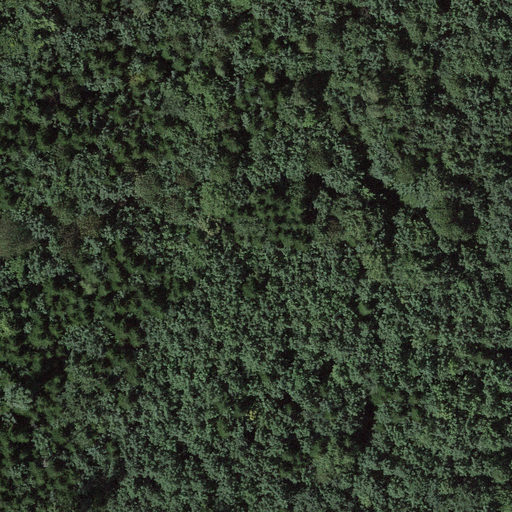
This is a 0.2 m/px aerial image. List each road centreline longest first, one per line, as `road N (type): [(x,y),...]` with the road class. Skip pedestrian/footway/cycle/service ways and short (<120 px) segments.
road 1 (track): [(511,283),(476,244),(419,208),(337,179),(260,176),(143,195),(0,256)]
road 2 (track): [(476,244),(458,116),(374,0)]
road 3 (track): [(152,0),(0,63)]
